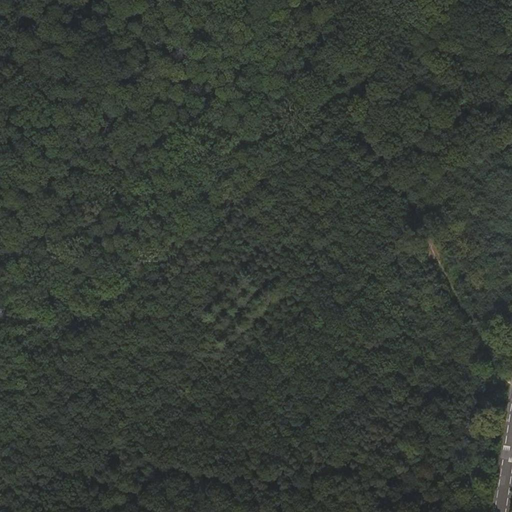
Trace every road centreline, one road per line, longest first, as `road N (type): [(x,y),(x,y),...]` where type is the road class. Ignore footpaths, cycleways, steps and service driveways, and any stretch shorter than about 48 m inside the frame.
road 1 (track): [(511,396),(337,58)]
road 2 (track): [(337,58),(490,0)]
